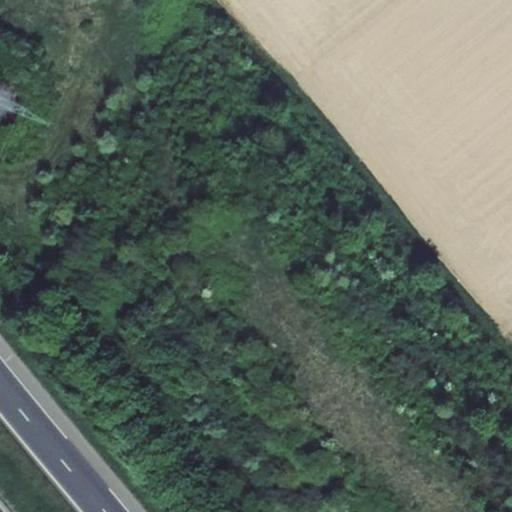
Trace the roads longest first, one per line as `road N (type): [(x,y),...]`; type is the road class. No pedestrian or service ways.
road 1 (track): [(511,353),(211,0)]
road 2 (motorway): [(100,511),(0,389)]
